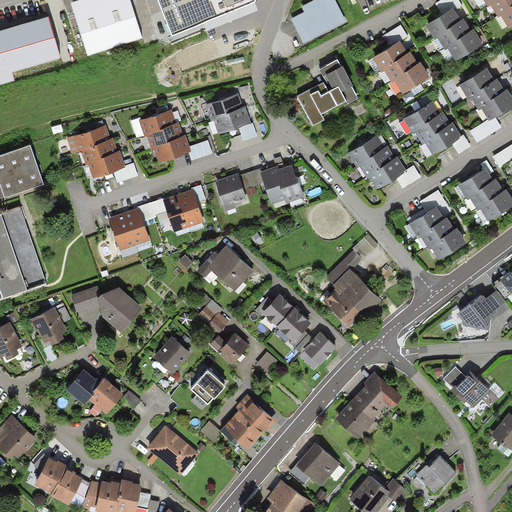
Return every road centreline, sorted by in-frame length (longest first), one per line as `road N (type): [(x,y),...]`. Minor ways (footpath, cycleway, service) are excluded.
road 1 (tertiary): [(377,344),(224,511)]
road 2 (residential): [(82,207),(287,133)]
road 3 (residential): [(394,358),(460,432),(477,511)]
road 4 (residential): [(255,80),(415,0)]
road 5 (residential): [(511,132),(367,218)]
road 6 (residential): [(63,435),(85,460),(110,456),(119,442),(108,430),(76,427)]
